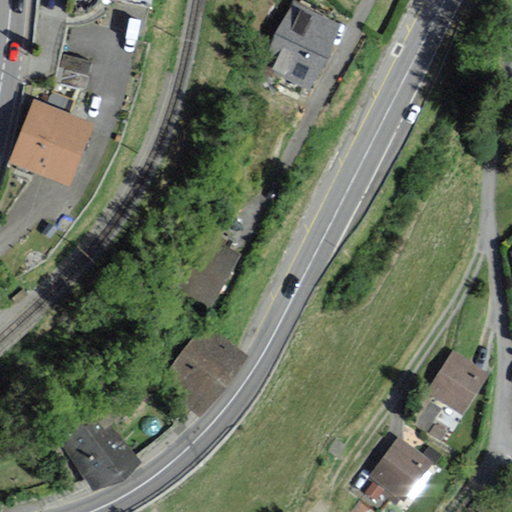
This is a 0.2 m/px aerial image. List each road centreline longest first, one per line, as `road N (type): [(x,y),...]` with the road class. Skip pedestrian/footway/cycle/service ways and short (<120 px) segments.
road 1 (secondary): [(90,511),(193,442),(263,354),(447,0)]
road 2 (residential): [(511,48),(489,208),(505,354),(501,421),(511,442)]
road 3 (residential): [(252,218),(367,0)]
road 4 (track): [(396,429),(396,395),(491,224)]
